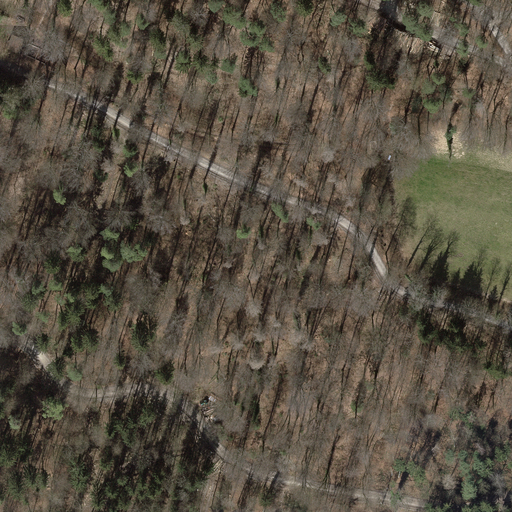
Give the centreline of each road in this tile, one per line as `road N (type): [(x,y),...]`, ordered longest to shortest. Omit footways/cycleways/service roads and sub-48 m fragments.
road 1 (track): [(511,327),(404,293),(334,214),(240,179),(0,62)]
road 2 (track): [(511,497),(450,507),(266,473),(237,462),(167,394),(76,390),(32,345),(0,333)]
road 3 (track): [(511,65),(418,29),(400,19),(392,0)]
